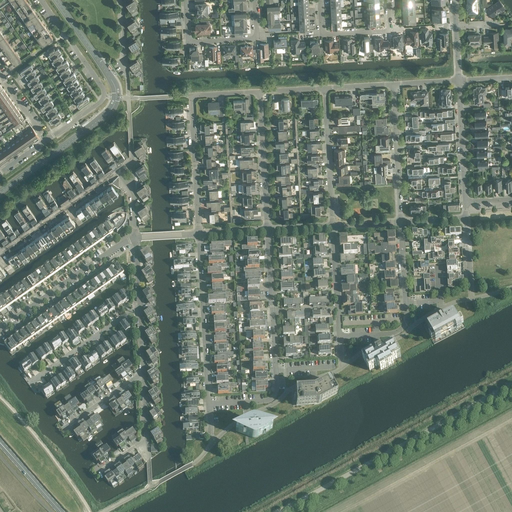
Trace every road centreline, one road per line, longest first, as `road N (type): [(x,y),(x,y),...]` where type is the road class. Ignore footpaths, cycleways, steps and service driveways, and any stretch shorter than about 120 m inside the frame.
road 1 (tertiary): [(279,511),(511,384)]
road 2 (residential): [(198,233),(191,95),(259,92)]
road 3 (residential): [(40,0),(103,95),(47,140)]
road 4 (residential): [(208,404),(198,233)]
road 5 (residential): [(133,240),(0,329)]
road 6 (residential): [(185,0),(187,41),(256,37),(254,0)]
road 7 (residential): [(0,257),(118,174)]
road 8 (residential): [(332,226),(324,88)]
road 9 (residential): [(267,230),(259,92)]
road 10 (residential): [(400,222),(393,84)]
road 11 (residential): [(319,0),(321,34),(389,30),(388,0)]
road 12 (residential): [(32,381),(139,308)]
road 13 (residential): [(97,473),(147,439),(143,376)]
road 14 (residential): [(465,202),(458,80)]
